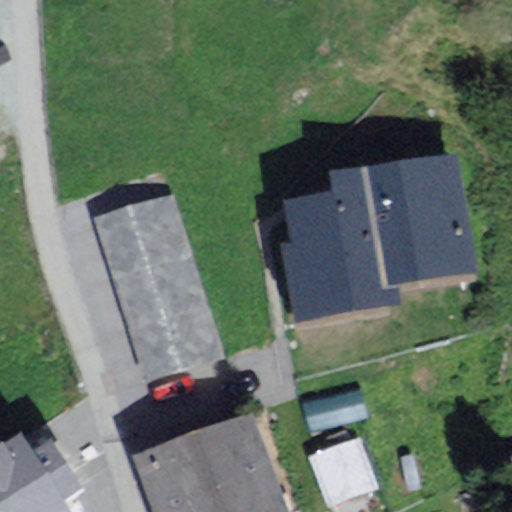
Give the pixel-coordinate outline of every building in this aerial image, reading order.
[(462,164),(321,183),(324,209),(267,217),(284,343),(407,326),(404,303),(479,293),(462,164)] [(216,351),(167,204),(104,225),(152,372),(216,351)] [(273,511),(247,434),(134,473),(147,511),(273,511)] [(313,453),(332,504),(379,487),(361,436),(313,453)] [(55,511),(18,454),(0,465),(0,511),(55,511)]
